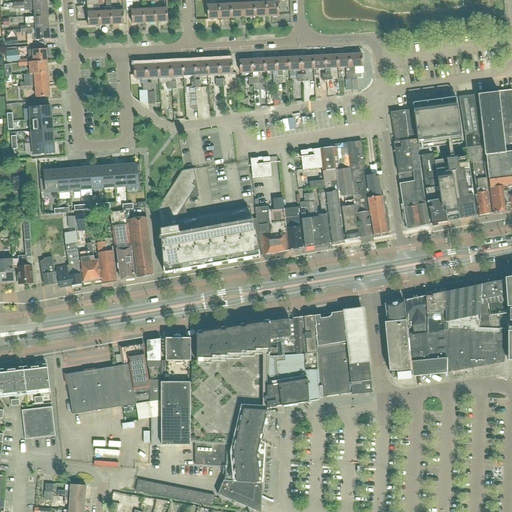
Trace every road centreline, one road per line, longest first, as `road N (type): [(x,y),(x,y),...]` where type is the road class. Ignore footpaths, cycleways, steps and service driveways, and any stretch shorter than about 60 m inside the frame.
road 1 (secondary): [(0,341),(365,278)]
road 2 (secondary): [(364,269),(0,329)]
road 3 (residential): [(122,53),(128,143),(78,147),(71,54)]
road 4 (residential): [(290,511),(283,506),(288,422),(383,405)]
road 5 (residential): [(403,261),(380,95)]
road 6 (residential): [(377,64),(511,40)]
road 7 (residential): [(380,95),(496,75),(511,65)]
road 8 (residential): [(511,390),(496,381),(383,405)]
road 9 (residential): [(383,405),(365,278)]
